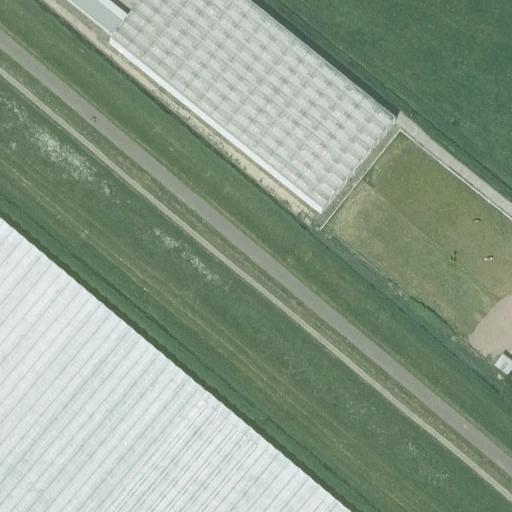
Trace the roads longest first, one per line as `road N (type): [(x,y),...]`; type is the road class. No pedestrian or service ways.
road 1 (unknown): [(0,68),(511,499)]
road 2 (unknown): [(243,0),(511,203)]
